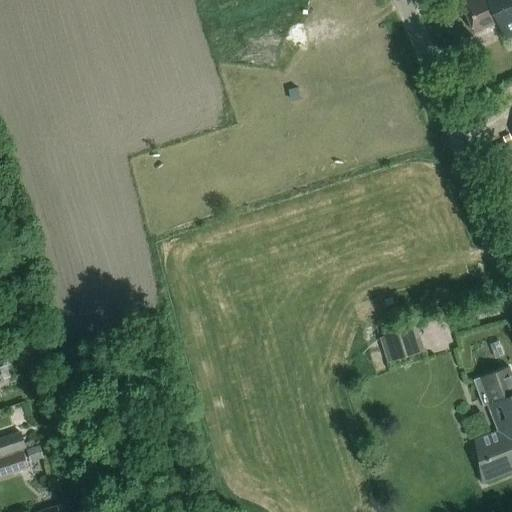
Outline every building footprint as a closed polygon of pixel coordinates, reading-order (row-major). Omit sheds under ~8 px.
[(505,40),(511,36),(511,0),(459,0),(474,33),(497,23),(505,40)] [(425,351),(417,326),(380,338),(388,363),(425,351)] [(485,398),(498,431),(473,441),(481,463),(474,465),(481,484),(511,471),(511,373),(509,367),(474,380),(482,399),(485,398)] [(0,456),(25,448),(20,432),(0,439),(0,456)] [(0,478),(30,468),(23,450),(0,458),(0,478)]
